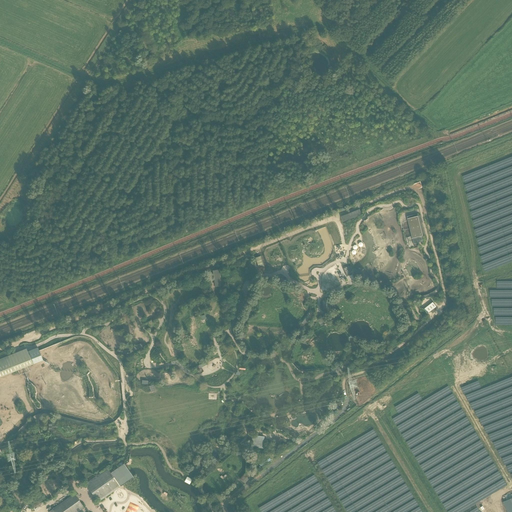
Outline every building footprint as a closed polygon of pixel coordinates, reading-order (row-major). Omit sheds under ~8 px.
[(362,215),(360,211),(359,210),(341,217),(342,220),(343,222),(351,219),(362,215)] [(417,214),(407,217),(407,219),(408,222),(412,238),(412,239),(414,244),(419,243),(420,242),(424,242),(423,236),(425,236),(420,216),(418,216),(417,214)] [(343,222),(342,220),(328,226),(333,239),(348,233),(355,230),(351,219),(343,222)] [(333,239),(335,243),(342,241),(349,237),(348,233),(333,239)] [(260,269),(264,267),(261,256),(255,258),(259,269),(260,269)] [(217,269),(212,270),(212,271),(213,277),(214,283),(214,287),(218,286),(221,286),(219,269),(217,269)] [(331,301),(323,300),(322,309),(326,310),(331,310),(331,309),(331,301)] [(433,302),(423,310),(427,315),(428,314),(436,307),(433,302)] [(316,315),(311,311),(302,323),(306,327),(316,315)] [(329,322),(325,315),(317,320),(321,326),(329,322)] [(26,349),(0,359),(0,377),(22,369),(32,364),(43,360),(39,351),(38,348),(27,353),(27,350),(26,349)] [(258,414),(254,409),(250,412),(248,414),(252,420),(256,416),(258,414)] [(252,439),(251,446),(251,448),(263,449),(263,440),(264,439),(264,437),(260,436),(252,436),(252,438),(252,439)] [(271,460),(269,458),(259,465),(260,467),(271,460)] [(107,468),(85,484),(88,489),(89,490),(91,493),(92,495),(95,499),(98,503),(114,491),(118,489),(119,488),(120,487),(133,478),(124,464),(110,473),(109,471),(108,469),(107,468)] [(251,477),(246,473),(240,480),(244,484),(251,477)] [(77,511),(84,508),(74,494),(48,511),(77,511)] [(135,511),(139,506),(130,502),(125,511),(135,511)]
